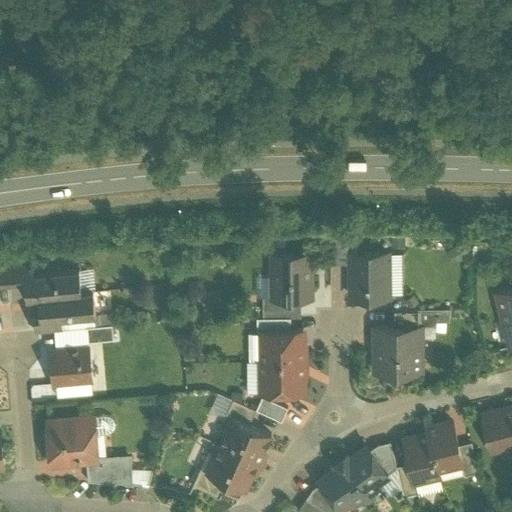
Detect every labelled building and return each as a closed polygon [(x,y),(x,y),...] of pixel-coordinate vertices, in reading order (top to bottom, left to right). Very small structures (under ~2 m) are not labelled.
[(351,237),(331,236),(331,264),(350,264),(350,253),(351,253),(351,237)] [(351,253),(350,253),(350,264),(351,296),(389,296),(389,253),(351,253)] [(311,254),(273,254),(273,297),(263,297),(263,318),(285,318),(301,318),(301,298),(311,298),(311,254)] [(32,258),(6,261),(8,284),(25,282),(25,274),(34,274),(32,258)] [(6,261),(0,261),(0,284),(8,284),(6,261)] [(34,274),(25,274),(25,282),(27,298),(94,292),(94,291),(82,292),(80,269),(34,274)] [(511,288),(497,292),(511,347),(511,346),(511,288)] [(94,292),(27,298),(39,297),(40,313),(41,320),(62,318),(96,315),(94,292)] [(421,309),(393,309),(393,326),(421,326),(421,309)] [(62,318),(41,320),(40,313),(34,314),(35,332),(63,330),(62,318)] [(263,318),(257,318),(257,332),(261,332),(261,331),(285,331),(285,318),(263,318)] [(112,325),(87,328),(88,342),(114,339),(112,325)] [(393,326),(375,326),(375,372),(421,372),(421,326),(393,326)] [(285,331),(261,331),(261,332),(265,332),(265,344),(261,344),(262,361),(304,360),(303,330),(285,331)] [(257,332),(250,333),(251,361),(262,361),(261,344),(265,344),(265,332),(261,332),(257,332)] [(88,347),(52,350),(55,383),(91,380),(88,347)] [(304,360),(262,361),(262,392),(304,391),(304,360)] [(288,408),(263,396),(256,410),(282,422),(288,408)] [(256,410),(233,399),(225,416),(231,419),(232,417),(249,425),(256,410)] [(511,406),(486,413),(495,450),(511,445),(511,406)] [(94,417),(48,421),(51,464),(86,461),(87,469),(99,468),(98,462),(94,417)] [(249,425),(232,417),(231,419),(219,445),(259,463),(271,435),(249,425)] [(452,421),(428,427),(439,476),(440,475),(438,470),(462,464),(463,464),(458,445),(452,421)] [(428,433),(404,439),(410,463),(415,482),(416,481),(439,476),(428,427),(427,427),(428,433)] [(390,442),(377,445),(370,451),(387,475),(397,468),(397,467),(391,442),(390,442)] [(472,442),(458,445),(463,464),(462,464),(464,476),(479,472),(472,442)] [(259,463),(219,445),(207,473),(246,491),(259,463)] [(370,451),(366,447),(348,459),(346,455),(341,459),(367,496),(380,486),(381,480),(387,475),(370,451)] [(132,459),(98,462),(99,468),(87,469),(88,482),(116,484),(117,483),(125,484),(125,485),(133,485),(132,459)] [(367,496),(341,459),(334,464),(337,468),(320,480),(321,482),(341,508),(347,504),(354,505),(367,496)] [(410,463),(397,467),(397,468),(404,495),(405,496),(419,493),(416,481),(415,482),(410,463)] [(217,496),(223,482),(205,474),(201,472),(194,486),(217,496)] [(321,482),(315,487),(306,499),(325,511),(335,511),(341,508),(321,482)] [(325,511),(306,499),(299,511),(300,511),(325,511)]
